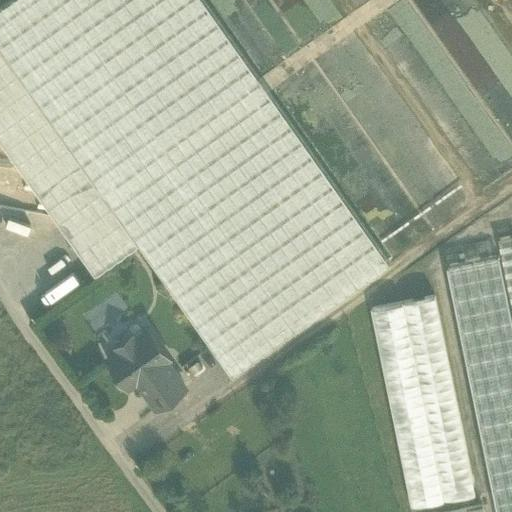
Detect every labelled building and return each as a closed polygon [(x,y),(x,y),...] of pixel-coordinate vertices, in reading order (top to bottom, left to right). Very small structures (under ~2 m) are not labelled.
[(389,263),(202,0),(9,0),(0,7),(0,139),(95,273),(138,243),(231,375),(389,263)] [(511,235),(498,239),(511,307),(511,235)] [(511,326),(496,249),(446,259),(468,368),(511,359),(511,326)] [(478,495),(430,267),(414,271),(461,499),(478,495)] [(458,503),(413,282),(382,295),(425,509),(458,503)] [(169,357),(148,328),(135,338),(131,333),(117,344),(120,348),(107,358),(127,387),(137,380),(157,407),(185,386),(166,359),(169,357)] [(511,511),(511,359),(468,368),(497,511),(511,511)]
